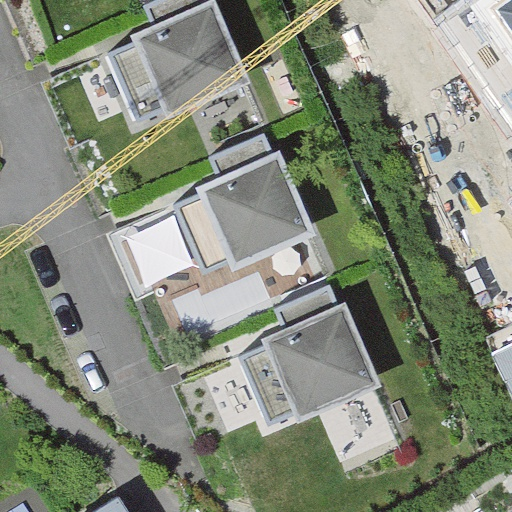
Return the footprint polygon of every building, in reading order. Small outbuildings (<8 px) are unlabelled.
[(511,0),(465,0),(464,1),(511,73),(511,0)] [(215,10),(118,51),(145,116),(242,75),(215,10)] [(277,162),(176,207),(204,270),(305,225),(277,162)] [(345,314),(245,354),(273,423),(372,383),(345,314)] [(511,340),(486,352),(511,411),(511,340)]
